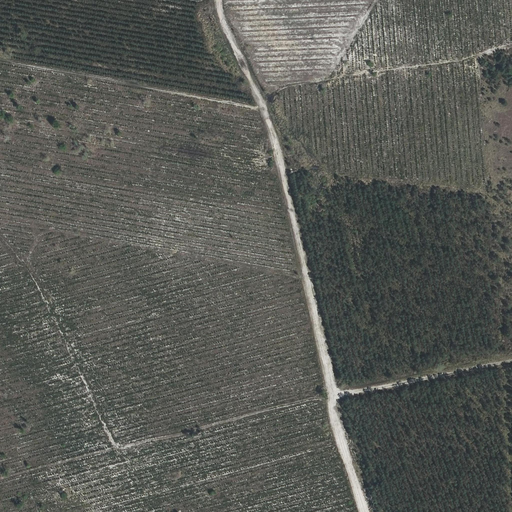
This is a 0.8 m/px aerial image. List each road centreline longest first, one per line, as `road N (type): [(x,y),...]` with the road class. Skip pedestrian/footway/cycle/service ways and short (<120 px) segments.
road 1 (track): [(369,511),(334,407),(280,153),(220,0)]
road 2 (track): [(511,359),(0,467)]
